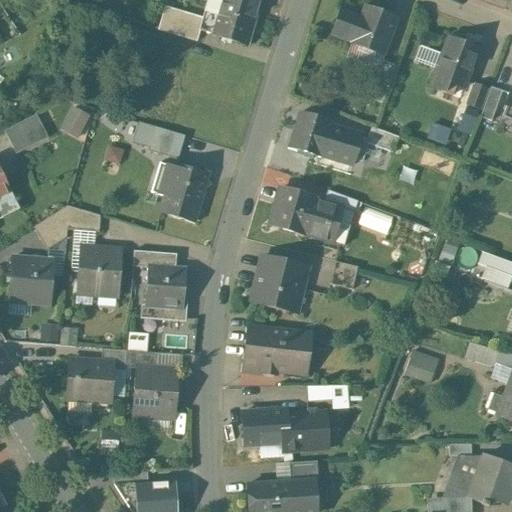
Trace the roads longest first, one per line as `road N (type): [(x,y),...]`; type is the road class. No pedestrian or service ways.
road 1 (residential): [(211,511),(209,326),(298,0)]
road 2 (tertiary): [(74,511),(0,384)]
